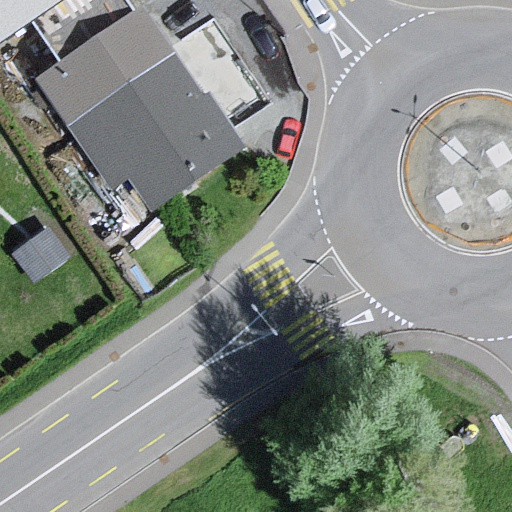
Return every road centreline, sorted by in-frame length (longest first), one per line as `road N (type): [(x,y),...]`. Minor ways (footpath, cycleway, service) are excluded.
road 1 (primary): [(19,511),(304,334),(441,287)]
road 2 (primary): [(356,169),(0,474)]
road 3 (primary): [(506,53),(450,53),(399,78),(371,112),(356,169)]
road 4 (primary): [(356,169),(361,207),(378,242),(406,270),(441,287)]
